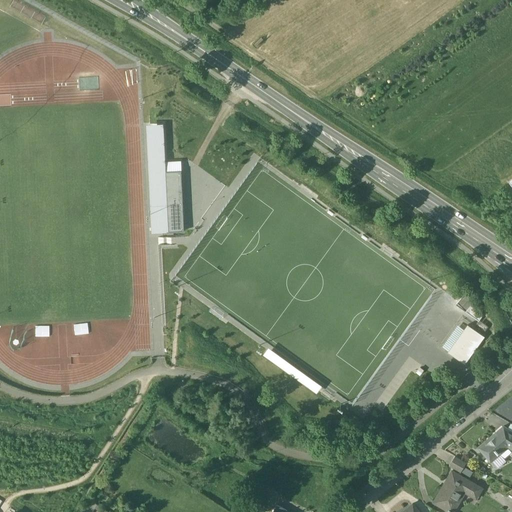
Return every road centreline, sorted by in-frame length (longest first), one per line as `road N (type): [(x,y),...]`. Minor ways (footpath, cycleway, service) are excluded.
road 1 (primary): [(511,259),(228,68)]
road 2 (residential): [(511,376),(343,511)]
road 3 (primary): [(112,0),(228,68)]
